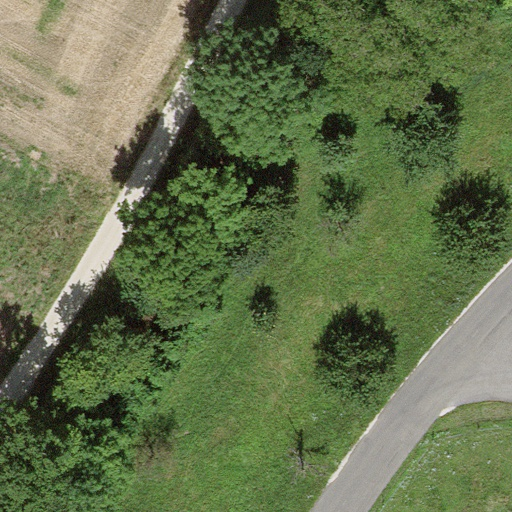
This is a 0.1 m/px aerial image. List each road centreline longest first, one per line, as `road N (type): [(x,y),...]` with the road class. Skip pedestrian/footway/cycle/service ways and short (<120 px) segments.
road 1 (track): [(234,0),(0,407)]
road 2 (unclassified): [(511,290),(439,362),(329,511)]
